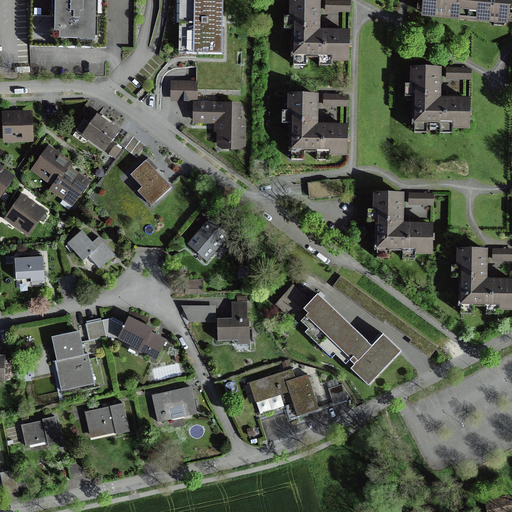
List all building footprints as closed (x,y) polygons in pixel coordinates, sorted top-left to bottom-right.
[(54,0),(54,35),(59,35),(59,41),(79,42),(79,44),(96,44),(96,0),(54,0)] [(178,0),(178,54),(220,55),(221,23),(221,0),(178,0)] [(511,0),(419,0),(419,3),(424,3),(423,14),(511,21),(511,0)] [(349,49),(351,49),(351,43),(350,43),(350,31),(325,31),(320,31),(320,1),(292,1),(291,59),(293,59),(349,60),(349,49)] [(349,12),(349,1),(326,1),(326,12),(349,12)] [(470,111),(471,99),(447,99),(438,99),(439,69),(413,68),(412,127),(470,128),(470,117),(472,117),(473,111),(470,111)] [(470,79),(470,68),(448,68),(448,79),(470,79)] [(173,99),(195,99),(195,83),(173,83),(173,99)] [(307,93),(301,93),(301,95),(290,95),(289,153),(347,154),(347,144),(349,144),(349,138),(348,138),(348,126),(322,125),(318,125),(319,96),(307,96),(307,93)] [(347,106),(347,96),(325,95),(324,106),(347,106)] [(240,105),(196,104),(195,122),(219,123),(218,149),(243,150),(244,120),(239,120),(240,105)] [(31,138),(30,115),(14,116),(4,116),(5,139),(31,138)] [(104,154),(120,131),(112,126),(114,124),(103,116),(101,118),(98,115),(91,125),(84,120),(73,136),(80,141),(82,138),(104,154)] [(128,133),(119,145),(137,158),(146,146),(140,141),(128,133)] [(108,154),(115,159),(123,148),(117,144),(116,146),(115,145),(108,154)] [(72,201),(86,182),(78,176),(66,168),(69,164),(57,155),(49,149),(35,168),(54,182),(51,186),(72,201)] [(138,193),(152,207),(171,189),(145,162),(131,176),(142,188),(138,193)] [(5,193),(16,177),(2,166),(0,165),(0,199),(5,203),(10,196),(5,193)] [(353,192),(352,179),(310,185),(311,192),(311,197),(353,192)] [(404,224),(404,195),(393,195),(393,191),(387,191),(387,194),(375,193),(374,251),(432,253),(432,243),(435,243),(435,237),(433,237),(434,225),(408,224),(404,224)] [(410,205),(432,205),(432,194),(410,194),(410,205)] [(27,232),(42,212),(30,203),(22,198),(7,218),(27,232)] [(187,246),(206,262),(229,237),(209,220),(187,246)] [(100,268),(115,255),(99,237),(93,243),(82,231),(67,244),(68,245),(70,243),(76,249),(74,250),(84,261),(90,257),(100,268)] [(487,280),(488,250),(460,250),(459,306),(511,307),(511,279),(491,280),(487,280)] [(495,260),(510,260),(511,251),(495,250),(495,260)] [(42,258),(42,254),(30,255),(31,258),(15,259),(16,279),(32,278),(32,286),(45,285),(43,258),(42,258)] [(79,291),(75,274),(57,278),(61,295),(66,294),(74,292),(79,291)] [(411,341),(409,344),(429,359),(438,348),(341,276),(333,287),(383,325),(385,322),(411,341)] [(188,285),(185,285),(185,295),(203,295),(203,284),(202,284),(202,280),(188,280),(188,285)] [(292,286),(288,282),(272,301),(276,304),(275,305),(293,320),(310,299),(293,285),(292,286)] [(237,302),(231,302),(232,320),(217,320),(217,342),(238,341),(238,346),(249,346),(248,302),(247,302),(247,297),(237,297),(237,302)] [(350,364),(353,368),(372,349),(318,297),(315,300),(303,312),(308,316),(300,324),(308,331),(305,335),(332,361),(336,358),(346,368),(350,364)] [(216,323),(216,306),(181,306),(189,323),(216,323)] [(109,319),(101,321),(101,319),(86,322),(87,324),(85,324),(89,341),(105,338),(118,339),(124,326),(123,325),(123,324),(112,318),(111,319),(109,319)] [(129,318),(124,326),(118,339),(117,340),(130,347),(128,352),(137,357),(138,354),(155,363),(166,340),(152,333),(154,330),(148,328),(129,318)] [(85,355),(80,332),(65,335),(65,334),(59,335),(60,336),(51,338),(56,361),(54,362),(61,392),(95,385),(88,354),(85,355)] [(384,337),(372,349),(353,368),(350,372),(369,389),(402,354),(384,337)] [(174,355),(176,364),(185,361),(182,353),(174,355)] [(297,417),(319,410),(307,375),(300,378),(295,379),(291,370),(264,379),(263,377),(257,380),(257,381),(248,384),(255,403),(288,392),(297,417)] [(333,405),(347,401),(341,385),(327,389),(333,405)] [(198,414),(192,387),(173,391),(152,396),(158,423),(172,420),(172,421),(173,421),(174,427),(185,425),(184,419),(185,418),(185,417),(198,414)] [(123,404),(110,406),(109,403),(105,404),(102,405),(103,409),(84,413),(91,442),(116,436),(116,435),(129,432),(123,404)] [(47,446),(61,444),(56,417),(42,420),(42,421),(38,422),(21,426),(25,447),(29,446),(30,448),(47,445),(47,446)] [(149,463),(161,460),(157,446),(145,448),(149,463)] [(83,461),(75,463),(66,465),(70,480),(75,479),(78,479),(83,478),(87,477),(83,461)] [(0,476),(4,495),(18,492),(13,470),(0,473),(0,476)] [(511,511),(511,495),(485,502),(487,511),(511,511)]
